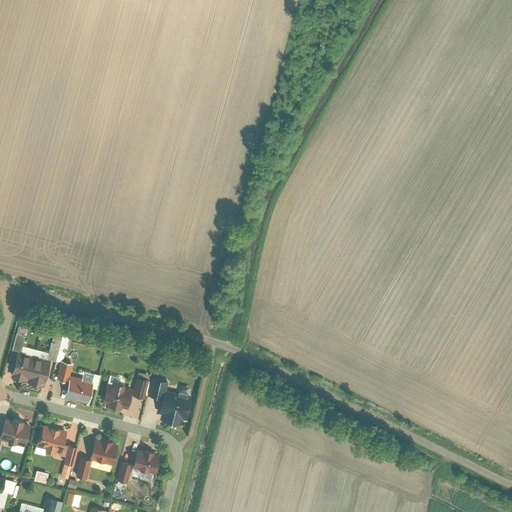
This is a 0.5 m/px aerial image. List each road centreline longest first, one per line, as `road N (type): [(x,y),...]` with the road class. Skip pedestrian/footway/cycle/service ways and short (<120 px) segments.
road 1 (unclassified): [(511,487),(214,341),(13,288)]
road 2 (residential): [(162,511),(172,469),(165,438),(0,392)]
